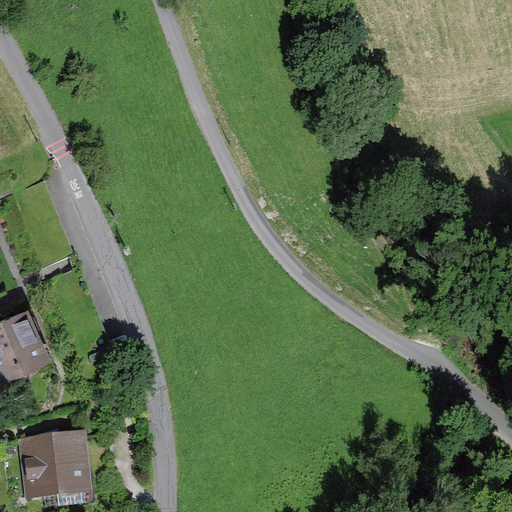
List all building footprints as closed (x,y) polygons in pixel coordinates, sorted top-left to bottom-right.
[(12,195),(27,232),(54,220),(39,184),(12,195)] [(69,258),(54,220),(27,232),(41,269),(69,258)] [(46,281),(65,329),(94,317),(74,270),(46,281)] [(25,311),(0,321),(0,373),(2,377),(9,380),(13,379),(19,381),(24,379),(27,372),(31,371),(34,364),(31,357),(43,352),(25,311)] [(109,355),(94,317),(65,329),(81,367),(109,355)] [(25,444),(30,493),(86,487),(80,437),(58,440),(52,435),(47,441),(25,444)]
